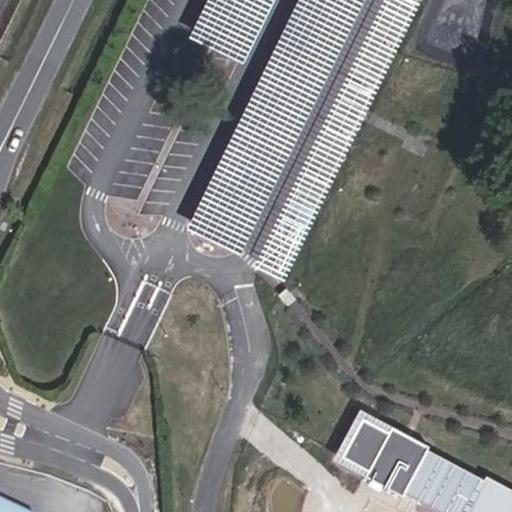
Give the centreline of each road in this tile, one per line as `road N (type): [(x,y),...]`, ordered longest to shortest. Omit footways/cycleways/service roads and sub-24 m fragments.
road 1 (secondary): [(77,0),(0,161)]
road 2 (unclassified): [(0,423),(121,465),(141,511)]
